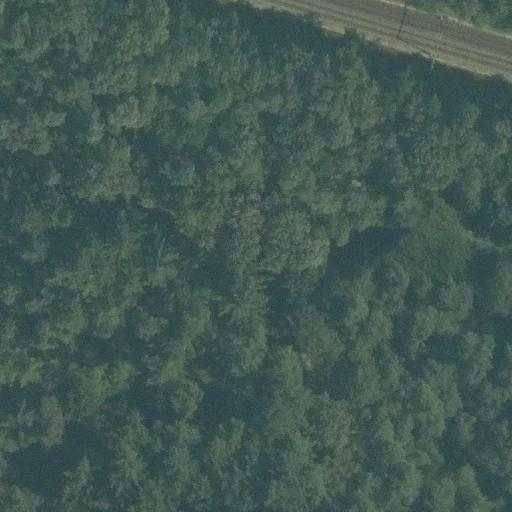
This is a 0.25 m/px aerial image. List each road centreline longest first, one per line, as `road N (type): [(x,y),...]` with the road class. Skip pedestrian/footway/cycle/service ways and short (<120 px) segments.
road 1 (track): [(308,476),(282,243)]
road 2 (track): [(177,511),(308,476)]
